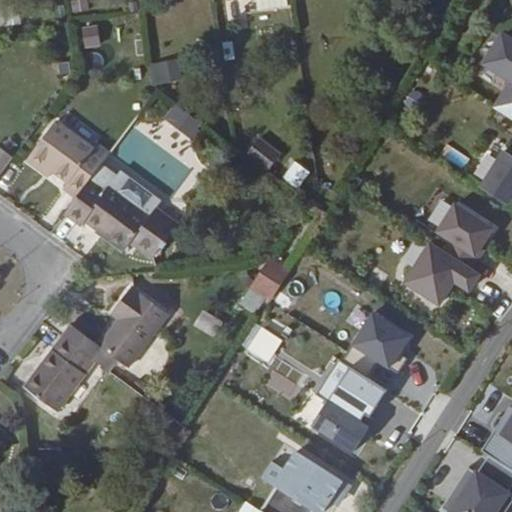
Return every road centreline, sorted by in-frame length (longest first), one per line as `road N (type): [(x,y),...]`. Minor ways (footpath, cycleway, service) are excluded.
road 1 (residential): [(388,511),(511,317)]
road 2 (residential): [(0,234),(28,256),(36,284),(27,309),(0,329)]
